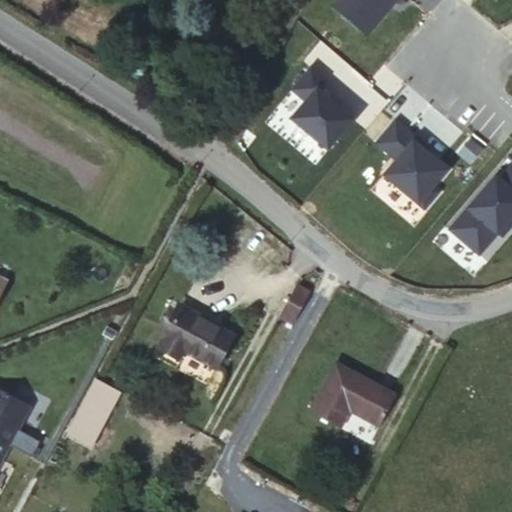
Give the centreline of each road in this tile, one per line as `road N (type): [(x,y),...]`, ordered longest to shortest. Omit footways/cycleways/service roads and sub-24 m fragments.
road 1 (residential): [(209,153),(377,295),(433,316),(511,296)]
road 2 (residential): [(209,153),(0,23)]
road 3 (residential): [(511,125),(429,54),(458,0)]
